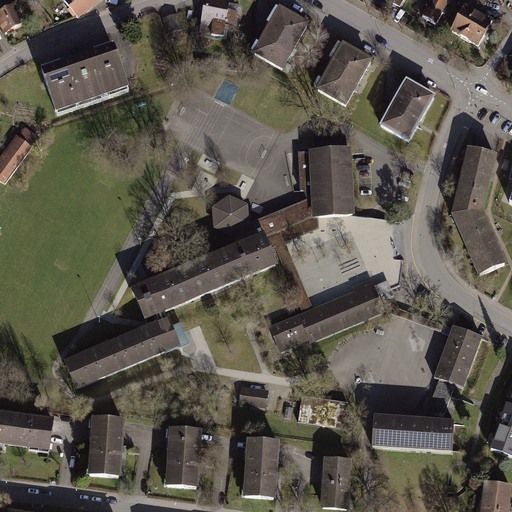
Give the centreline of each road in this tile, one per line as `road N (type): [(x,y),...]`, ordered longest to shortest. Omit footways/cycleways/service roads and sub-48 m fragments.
road 1 (residential): [(511,323),(454,291),(427,246),(438,176),(477,87)]
road 2 (residential): [(0,70),(43,45),(168,0)]
road 3 (residential): [(477,87),(326,0)]
road 4 (residential): [(0,494),(148,511)]
